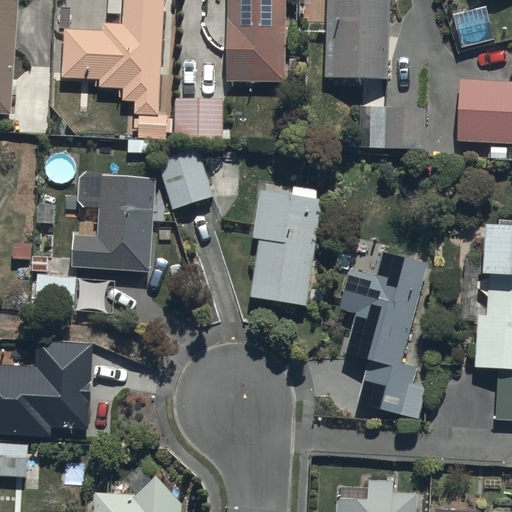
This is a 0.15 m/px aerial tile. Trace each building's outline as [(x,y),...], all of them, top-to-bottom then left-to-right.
[(0,0),(0,117),(13,118),(19,0),(0,0)] [(161,120),(166,0),(126,0),(125,31),(102,30),(102,39),(67,37),(65,84),(101,86),(101,94),(126,95),(125,109),(137,109),(135,143),(165,145),(167,120),(161,120)] [(286,89),(286,0),(227,0),(227,89),(286,89)] [(390,81),(391,0),(326,0),(325,80),(360,85),(390,81)] [(511,153),(511,87),(461,86),(459,148),(473,148),(472,162),(508,163),(508,153),(511,153)] [(223,141),(223,100),(175,100),(175,141),(223,141)] [(426,158),(426,116),(358,113),(358,157),(426,158)] [(215,198),(200,151),(159,164),(175,212),(215,198)] [(153,279),(157,187),(103,184),(100,246),(77,244),(75,275),(153,279)] [(318,190),(294,188),(293,203),(256,196),(252,225),(256,225),(253,247),(261,249),(252,308),(307,316),(322,209),(317,208),(318,190)] [(511,240),(487,240),(485,287),(491,287),(489,326),(478,325),(475,376),(497,377),(495,425),(511,425),(511,240)] [(402,371),(429,272),(382,259),(375,283),(352,277),(341,316),(356,320),(347,352),(355,355),(352,367),(366,371),(356,409),(420,427),(429,394),(413,390),(417,375),(402,371)] [(79,283),(38,280),(36,316),(77,318),(79,283)] [(93,344),(36,340),(34,367),(0,364),(0,433),(51,436),(52,426),(88,428),(93,344)] [(0,482),(28,483),(29,446),(0,444),(0,482)] [(141,502),(92,500),(91,511),(185,511),(186,511),(160,489),(141,502)] [(416,511),(417,502),(393,499),(394,489),(369,489),(369,507),(338,507),(337,511),(416,511)]
